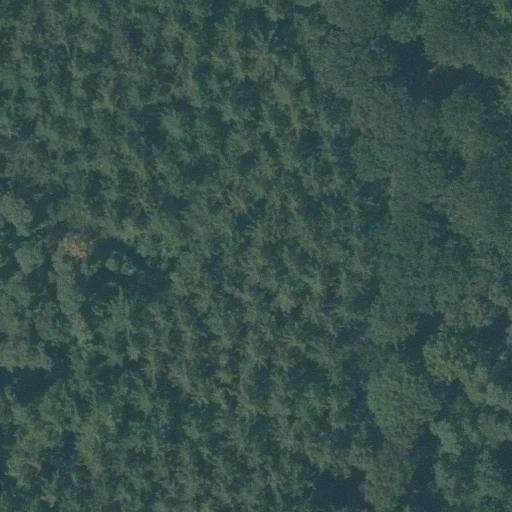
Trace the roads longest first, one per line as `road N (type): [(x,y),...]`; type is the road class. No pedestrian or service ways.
road 1 (unclassified): [(473,0),(511,144),(339,511)]
road 2 (track): [(302,0),(0,438)]
